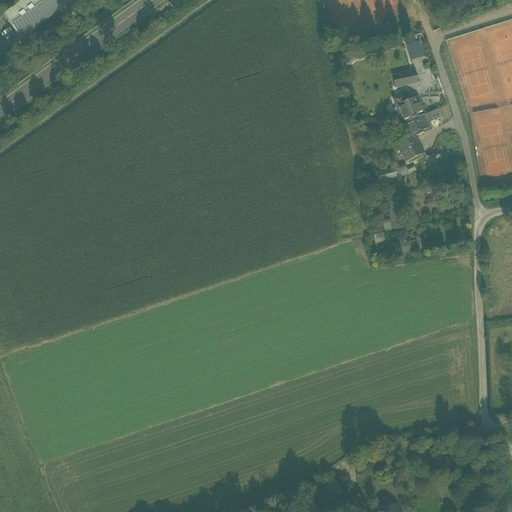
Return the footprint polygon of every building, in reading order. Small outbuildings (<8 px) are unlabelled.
[(23,0),(3,15),(21,39),(61,10),(53,0),(23,0)] [(53,0),(61,10),(62,9),(74,0),(53,0)] [(393,77),(396,88),(417,83),(415,72),(393,77)] [(393,100),(397,109),(406,105),(402,96),(393,100)] [(404,124),(414,120),(425,115),(417,98),(409,102),(410,104),(406,105),(397,109),(404,124)] [(436,110),(425,115),(428,123),(440,118),(436,110)] [(425,115),(414,120),(417,125),(418,124),(422,133),(431,130),(428,123),(425,115)] [(415,137),(422,133),(418,124),(417,125),(414,120),(404,124),(404,126),(410,139),(415,137)] [(410,139),(404,126),(397,129),(403,142),(410,139)] [(399,144),(402,150),(409,147),(417,143),(415,137),(410,139),(403,142),(399,144)] [(409,147),(412,155),(421,151),(417,143),(409,147)] [(412,155),(409,147),(402,150),(406,161),(422,154),(421,151),(412,155)] [(429,168),(438,164),(434,155),(425,159),(429,168)] [(401,178),(416,172),(413,166),(407,169),(405,165),(397,169),(378,174),(380,183),(401,178)] [(391,222),(400,220),(395,195),(386,197),(391,222)] [(400,220),(391,222),(392,231),(402,229),(400,220)] [(392,231),(391,222),(382,224),(384,233),(392,231)] [(383,234),(373,235),(375,245),(385,243),(383,234)] [(420,242),(409,244),(410,250),(411,252),(421,250),(420,242)] [(396,247),(397,255),(402,254),(411,252),(410,250),(407,250),(406,245),(396,247)] [(411,252),(402,254),(403,261),(412,259),(411,252)] [(321,481),(331,496),(342,489),(332,474),(321,481)]
